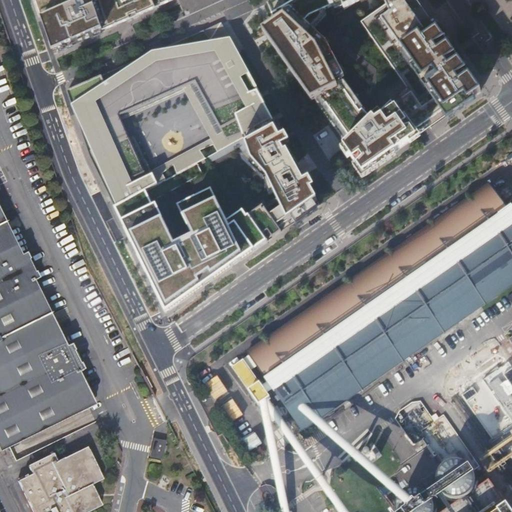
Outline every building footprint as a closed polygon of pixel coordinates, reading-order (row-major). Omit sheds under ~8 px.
[(34,0),(35,1),(42,21),(77,5),(84,2),(83,0),(34,0)] [(77,5),(42,21),(53,54),(100,33),(116,26),(121,23),(127,21),(130,20),(173,0),(87,0),(84,2),(77,5)] [(461,62),(459,59),(449,45),(448,42),(439,30),(417,0),(272,0),(268,2),(272,12),(276,22),(263,31),(266,34),(269,38),(276,49),(287,65),(295,75),(297,79),(312,100),(316,99),(332,122),(342,137),(347,143),(344,146),(364,174),(396,151),(425,131),(449,114),(451,113),(469,100),(482,91),(472,77),(470,74),(461,62)] [(245,138),(275,121),(273,117),(268,108),(264,102),(255,85),(249,75),(241,60),(237,51),(230,55),(219,41),(213,42),(204,30),(156,52),(102,76),(66,92),(71,106),(89,158),(116,208),(150,190),(159,185),(154,175),(148,177),(131,138),(121,116),(184,87),(196,82),(222,129),(227,139),(243,133),(245,138)] [(219,152),(245,138),(243,133),(227,139),(222,129),(196,82),(184,87),(210,137),(151,169),(154,175),(159,185),(167,180),(163,173),(174,166),(178,174),(207,158),(202,149),(215,145),(219,152)] [(280,208),(286,223),(297,215),(300,219),(321,204),(308,180),(305,182),(304,179),(303,179),(302,178),(305,176),(298,163),(294,155),(285,140),(281,133),(275,121),(245,138),(248,148),(244,151),(269,179),(274,193),(280,208)] [(148,177),(154,175),(151,169),(135,136),(131,138),(148,177)] [(248,148),(245,138),(219,152),(209,157),(212,162),(240,146),(244,151),(248,148)] [(167,313),(268,241),(251,218),(250,219),(247,212),(229,222),(212,187),(182,202),(199,234),(183,242),(161,203),(158,205),(150,190),(116,208),(167,313)] [(248,354),(265,379),(509,211),(491,187),(248,354)] [(280,228),(270,214),(264,205),(250,215),(251,218),(268,241),(269,241),(264,234),(269,231),(274,238),(282,231),(280,228)] [(265,379),(278,397),(511,234),(511,208),(509,211),(265,379)] [(280,228),(286,223),(280,208),(275,211),(270,214),(280,228)] [(0,227),(15,258),(20,256),(0,214),(0,227)] [(0,511),(0,451),(89,408),(73,376),(79,373),(83,371),(70,346),(66,348),(60,350),(28,284),(34,282),(38,280),(25,254),(20,256),(15,258),(0,227),(0,511)] [(511,234),(278,397),(301,431),(457,325),(511,286),(511,234)] [(60,350),(66,348),(34,282),(28,284),(60,350)] [(247,391),(259,383),(242,360),(231,368),(233,370),(234,369),(242,380),(240,381),(247,391)] [(73,376),(89,408),(95,405),(79,373),(73,376)] [(205,380),(232,430),(245,423),(219,373),(205,380)] [(259,383),(247,391),(258,408),(270,399),(259,383)] [(151,456),(161,458),(165,434),(155,432),(151,456)] [(249,452),(261,444),(255,434),(242,441),(249,452)] [(89,511),(101,506),(91,485),(102,480),(86,448),(57,462),(53,455),(28,466),(33,475),(27,478),(26,476),(24,477),(25,479),(19,482),(33,511),(89,511)] [(509,511),(489,482),(444,511),(509,511)] [(271,505),(274,504),(275,506),(281,503),(280,501),(282,500),(278,493),(277,492),(272,492),(271,493),(268,495),(268,497),(268,498),(271,505)]
